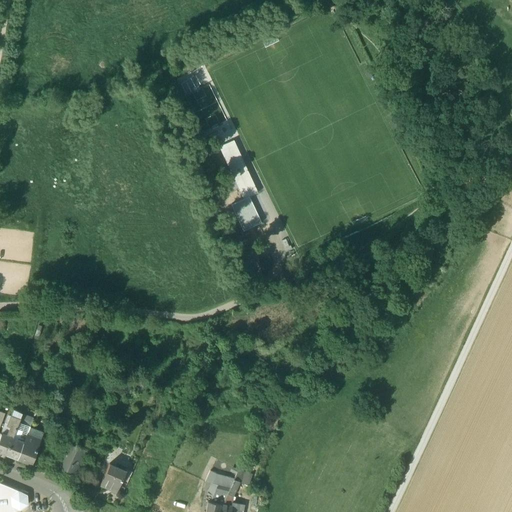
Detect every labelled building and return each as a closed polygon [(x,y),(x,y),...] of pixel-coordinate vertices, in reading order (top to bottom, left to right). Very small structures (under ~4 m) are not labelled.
[(234,140),(224,145),(227,152),(223,154),(231,172),(233,175),(238,173),(245,188),(249,197),(258,193),(234,140)] [(233,175),(231,172),(226,177),(232,190),(238,187),(233,175)] [(245,188),(238,173),(233,175),(238,187),(240,191),(245,188)] [(245,188),(240,191),(244,199),(249,197),(245,188)] [(246,204),(236,208),(238,213),(248,209),(246,204)] [(22,413),(13,409),(11,415),(20,419),(22,413)] [(20,419),(11,415),(7,424),(7,425),(10,426),(10,428),(16,430),(20,419)] [(16,430),(13,438),(16,439),(18,438),(20,438),(25,426),(29,427),(31,423),(20,419),(16,430)] [(7,424),(5,423),(1,433),(5,435),(7,434),(10,428),(10,426),(7,425),(7,424)] [(43,433),(29,427),(26,437),(40,442),(43,433)] [(16,430),(10,428),(7,434),(5,435),(12,438),(13,438),(16,430)] [(0,435),(0,452),(6,455),(12,438),(5,435),(1,433),(1,434),(0,435)] [(40,442),(26,437),(24,442),(18,459),(17,459),(32,465),(40,442)] [(13,438),(12,438),(6,455),(18,459),(24,442),(16,439),(13,438)] [(67,443),(57,466),(75,475),(86,452),(67,443)] [(58,451),(46,445),(42,456),(53,462),(58,451)] [(109,464),(100,485),(116,493),(121,483),(125,471),(109,464)] [(252,474),(238,468),(234,479),(233,480),(239,482),(248,486),(252,474)] [(125,471),(121,483),(126,485),(131,474),(125,471)] [(210,471),(206,480),(211,483),(212,483),(216,474),(214,473),(210,471)] [(213,495),(210,502),(208,501),(205,511),(217,511),(219,504),(219,503),(222,504),(227,494),(230,487),(233,480),(234,479),(216,474),(212,483),(211,483),(207,492),(213,495)] [(239,482),(233,480),(230,487),(236,490),(239,482)] [(0,483),(0,511),(14,511),(20,510),(28,505),(27,495),(18,491),(0,483)] [(236,490),(230,487),(227,494),(232,496),(233,496),(236,490)] [(261,496),(253,493),(251,499),(250,510),(257,511),(261,496)] [(232,496),(227,494),(222,504),(231,506),(232,502),(233,496),(232,496)] [(242,511),(244,505),(232,502),(231,506),(232,506),(230,511),(242,511)]
